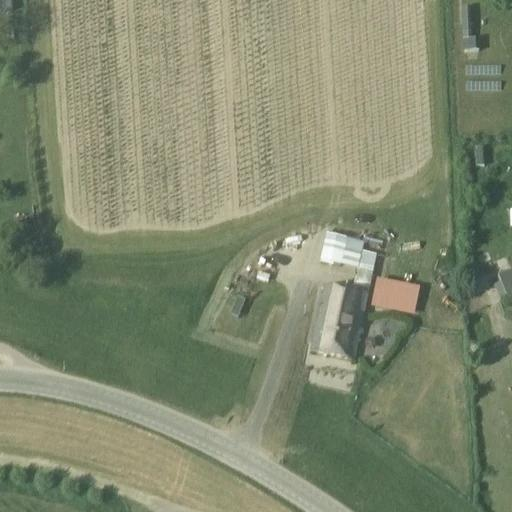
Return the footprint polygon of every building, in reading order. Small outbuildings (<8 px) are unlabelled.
[(0,0),(0,14),(12,13),(10,0),(0,0)] [(460,10),(461,42),(461,54),(479,53),(479,42),(471,42),(470,42),(469,10),(460,10)] [(340,268),(356,272),(356,273),(361,255),(363,247),(346,242),(325,237),(319,263),(340,268)] [(356,273),(356,272),(352,294),(334,290),(333,291),(323,289),(310,353),(320,355),(320,356),(353,363),(367,297),(368,297),(376,259),(361,255),(356,273)] [(511,271),(497,278),(506,301),(511,298),(511,268),(511,271)]
